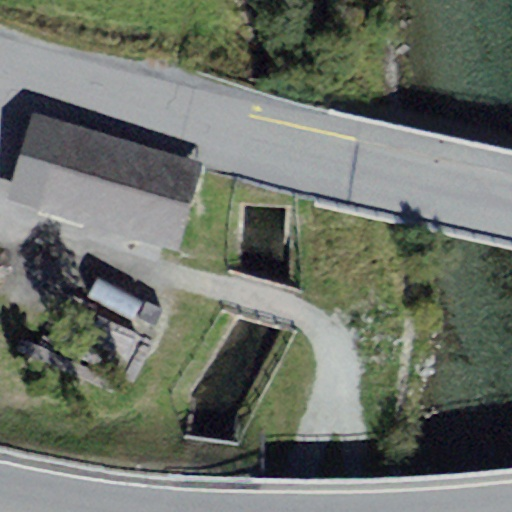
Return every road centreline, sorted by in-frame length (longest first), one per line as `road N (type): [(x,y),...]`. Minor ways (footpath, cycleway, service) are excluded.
road 1 (residential): [(511,201),(355,166),(0,65)]
road 2 (primary): [(121,511),(0,491)]
